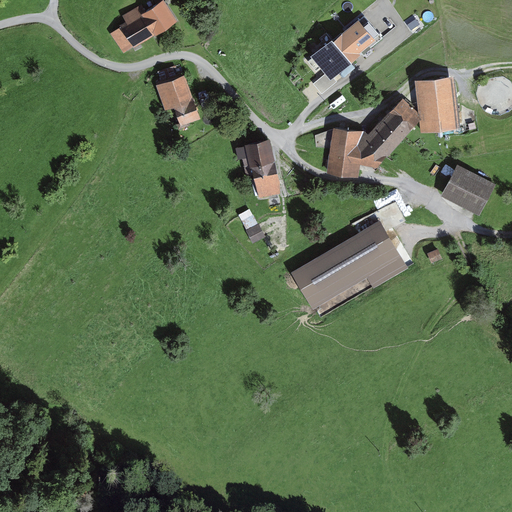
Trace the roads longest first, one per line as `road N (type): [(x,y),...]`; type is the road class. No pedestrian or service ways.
road 1 (unclassified): [(0,26),(49,19),(116,67),(195,58),(281,143)]
road 2 (track): [(472,260),(468,280),(437,316),(407,374),(390,421),(385,460),(414,511)]
road 3 (unclassified): [(281,143),(320,176),(403,185),(468,226),(511,232)]
